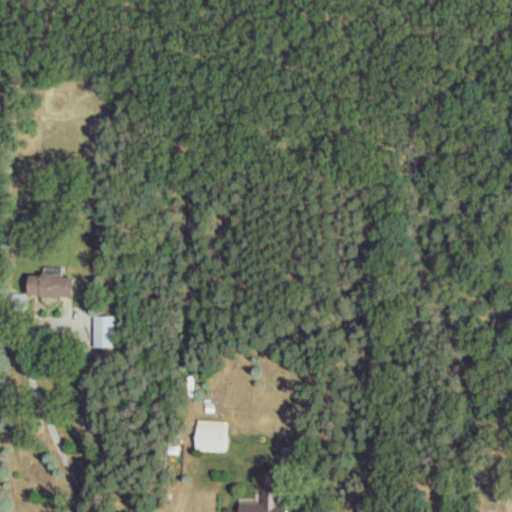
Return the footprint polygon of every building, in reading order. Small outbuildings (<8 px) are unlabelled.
[(29,275),(28,297),(74,298),(75,276),(29,275)] [(116,317),(94,317),(94,349),(116,349),(116,317)] [(225,430),(196,430),(196,453),(225,453),(225,430)] [(314,440),(295,440),(295,469),(314,469),(314,440)] [(240,503),(239,511),(287,511),(288,504),(279,504),(279,492),(261,492),(261,503),(240,503)]
